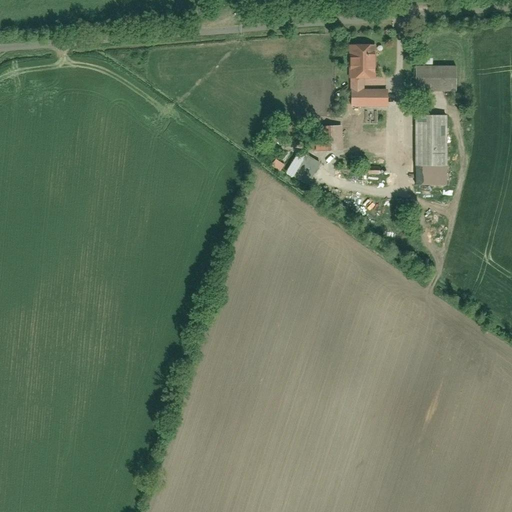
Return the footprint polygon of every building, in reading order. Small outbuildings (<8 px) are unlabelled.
[(375,42),(346,42),(346,106),(384,107),(384,91),(362,91),(362,81),(374,81),(375,42)] [(410,64),(409,91),(453,94),(454,70),(429,69),(430,61),(417,60),(417,65),(410,64)] [(443,117),(410,117),(410,188),(443,188),(443,117)] [(315,128),(315,151),(330,151),(330,128),(315,128)] [(310,184),(322,163),(307,154),(295,176),(310,184)] [(278,159),(274,165),(282,171),(286,165),(278,159)]
